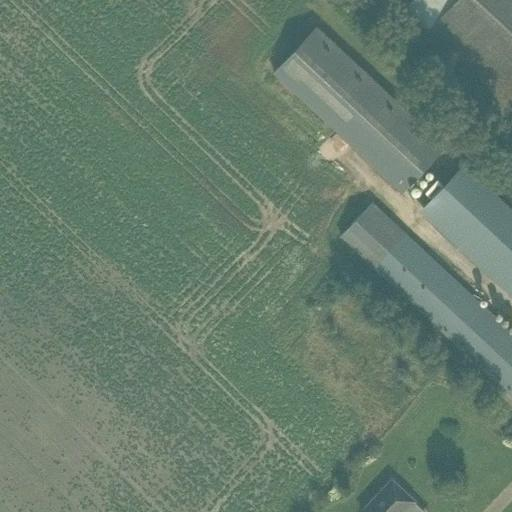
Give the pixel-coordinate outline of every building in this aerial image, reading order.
[(421,35),(511,119),(511,0),(411,0),(403,9),(425,31),(421,35)] [(317,27),(274,73),(401,192),(445,146),(317,27)] [(511,209),(467,167),(423,216),(511,300),(511,209)] [(511,395),(511,333),(402,233),(371,204),(340,238),(372,267),(504,388),(511,395)] [(314,326),(288,352),(308,372),(323,375),(337,389),(360,394),(351,403),(380,432),(402,410),(393,401),(388,400),(374,386),(359,383),(358,389),(349,387),(353,368),(341,356),(333,354),(334,346),(314,326)] [(403,511),(414,501),(392,480),(361,511),(403,511)]
